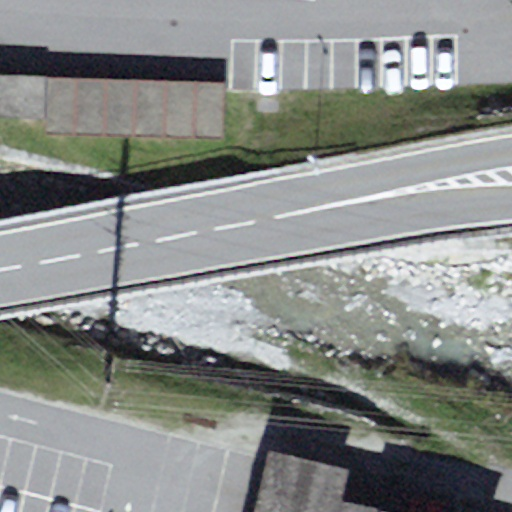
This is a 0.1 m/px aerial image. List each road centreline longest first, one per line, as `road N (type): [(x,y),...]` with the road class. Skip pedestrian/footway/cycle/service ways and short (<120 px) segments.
road 1 (primary): [(0,270),(511,178)]
road 2 (residential): [(2,0),(140,25),(207,27),(292,24),(404,0)]
